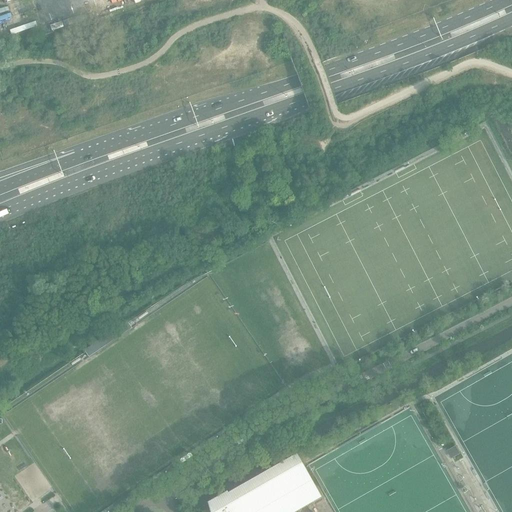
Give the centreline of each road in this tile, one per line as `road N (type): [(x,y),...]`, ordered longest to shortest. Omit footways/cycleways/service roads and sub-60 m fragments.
road 1 (primary): [(0,211),(511,19)]
road 2 (primary): [(509,0),(77,159)]
road 3 (residential): [(511,301),(288,417),(142,504)]
road 4 (unknown): [(270,5),(304,43),(341,125),(473,70),(511,92)]
